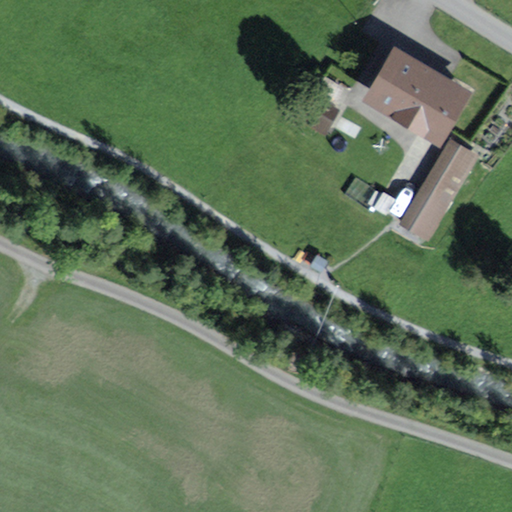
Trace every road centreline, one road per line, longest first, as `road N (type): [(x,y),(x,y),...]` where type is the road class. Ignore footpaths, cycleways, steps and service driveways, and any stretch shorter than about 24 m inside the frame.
road 1 (track): [(511,363),(363,307),(151,172),(0,99)]
road 2 (track): [(0,244),(151,308),(335,403),(511,465)]
